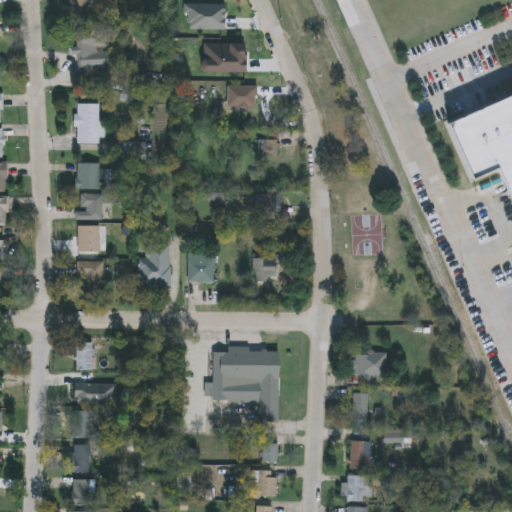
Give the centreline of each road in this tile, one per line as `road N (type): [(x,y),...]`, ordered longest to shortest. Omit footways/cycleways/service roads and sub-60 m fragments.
road 1 (residential): [(310,511),(323,204),(316,135),(259,0)]
road 2 (residential): [(33,511),(45,269),(31,0)]
road 3 (residential): [(0,320),(323,327)]
